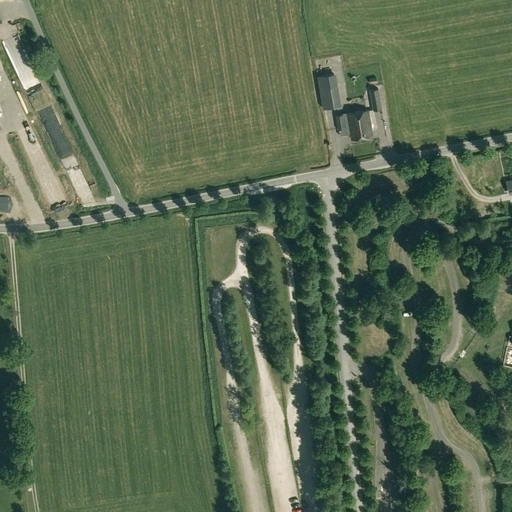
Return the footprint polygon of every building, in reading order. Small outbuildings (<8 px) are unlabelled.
[(24,16),(18,19),(20,25),(27,22),(24,16)] [(336,88),(319,90),(322,109),(339,106),(336,88)] [(373,110),(382,109),(379,89),(370,90),(373,110)] [(347,117),(344,117),(346,128),(346,130),(350,129),(351,139),(372,135),(368,110),(347,114),(347,117)] [(335,115),(337,129),(346,128),(343,114),(335,115)] [(390,147),(393,152),(402,147),(399,142),(390,147)] [(89,202),(102,196),(90,169),(77,175),(89,202)]
